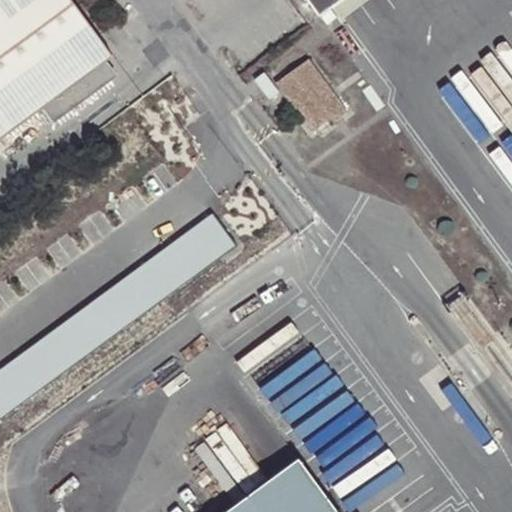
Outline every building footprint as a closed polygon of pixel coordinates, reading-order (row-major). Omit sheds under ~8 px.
[(0,0),(0,138),(112,56),(83,16),(71,0),(0,0)] [(323,10),(315,0),(304,0),(316,16),(323,10)] [(336,0),(315,0),(323,10),(336,0)] [(112,56),(0,138),(0,143),(45,110),(55,123),(111,83),(101,69),(115,59),(112,56)] [(270,81),(292,111),(326,87),(303,56),(270,81)] [(326,87),(292,111),(306,130),(328,113),(331,117),(343,109),(326,87)] [(215,215),(0,371),(0,419),(1,420),(238,247),(215,215)] [(338,511),(300,460),(228,511),(338,511)]
